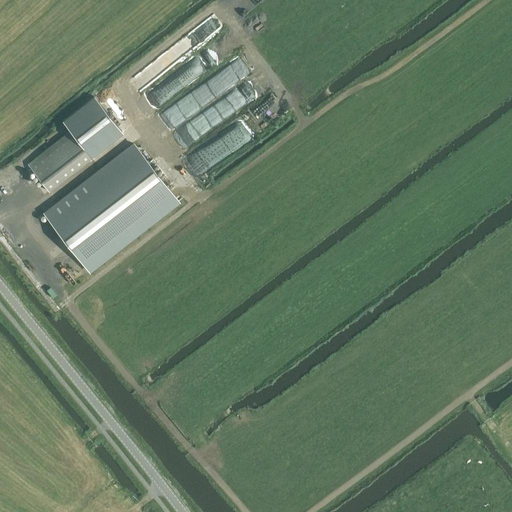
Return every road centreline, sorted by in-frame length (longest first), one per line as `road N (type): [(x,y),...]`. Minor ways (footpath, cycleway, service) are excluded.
road 1 (track): [(489,0),(305,123),(217,6)]
road 2 (tertiary): [(183,511),(0,285)]
road 3 (track): [(244,511),(66,301)]
road 4 (track): [(511,364),(315,511)]
road 5 (track): [(305,123),(197,201),(137,132)]
road 6 (track): [(197,201),(66,301)]
road 7 (track): [(117,89),(225,0)]
